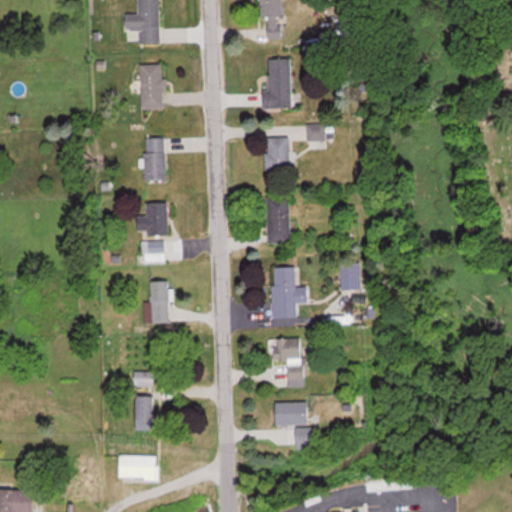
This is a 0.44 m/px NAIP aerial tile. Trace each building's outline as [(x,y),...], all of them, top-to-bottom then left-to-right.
[(162,42),(161,0),(139,0),(139,12),(128,12),(128,37),(134,37),(134,32),(140,32),(140,43),(162,42)] [(264,0),(265,36),(284,36),(284,0),(264,0)] [(268,106),(293,106),(293,57),(268,57),(268,106)] [(143,107),(166,107),(166,63),(143,63),(143,107)] [(309,139),(327,139),(327,124),(309,124),(309,139)] [(268,169),(292,169),(292,136),(268,136),(268,169)] [(147,137),(147,180),(168,180),(168,137),(147,137)] [(292,195),(269,195),(269,242),(292,242),(292,195)] [(171,234),(170,202),(148,202),(148,216),(139,216),(140,235),(171,234)] [(298,317),(299,267),(275,267),(274,317),(298,317)] [(171,322),(171,281),(152,281),(152,322),(171,322)] [(277,338),(277,360),(290,359),(290,379),(305,379),(304,338),(277,338)] [(136,386),(155,386),(155,370),(136,370),(136,386)] [(156,429),(156,396),(139,396),(139,429),(156,429)] [(22,403),(0,401),(0,417),(22,419),(22,403)] [(278,424),(311,424),(311,402),(278,402),(278,424)] [(160,480),(160,455),(122,455),(122,480),(160,480)] [(2,511),(37,511),(37,489),(2,489),(2,511)]
